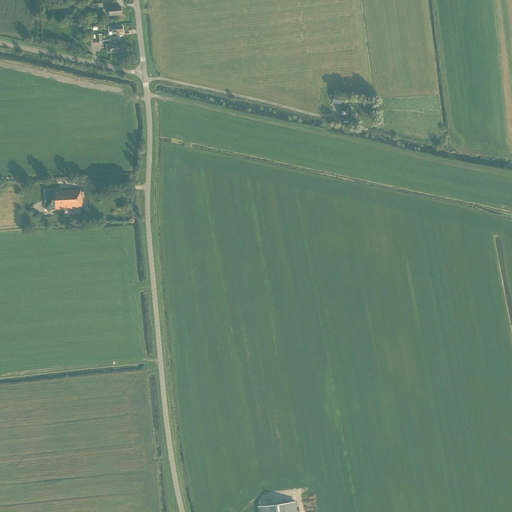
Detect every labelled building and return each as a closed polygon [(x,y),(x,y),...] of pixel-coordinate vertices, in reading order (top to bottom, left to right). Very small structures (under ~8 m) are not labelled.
[(102,7),(101,0),(95,0),(91,1),(92,8),(102,7)] [(117,15),(121,14),(120,6),(106,8),(106,11),(108,11),(109,15),(113,15),(113,16),(115,16),(117,15)] [(117,45),(117,43),(109,44),(110,49),(111,54),(119,53),(119,51),(124,50),(124,44),(117,45)] [(332,102),(345,104),(346,97),(333,96),(332,102)] [(350,109),(341,108),(340,119),(348,120),(350,109)] [(80,194),(80,189),(44,191),(46,210),(82,208),(82,194),(80,194)] [(295,511),(294,502),(258,506),(258,511),(295,511)]
